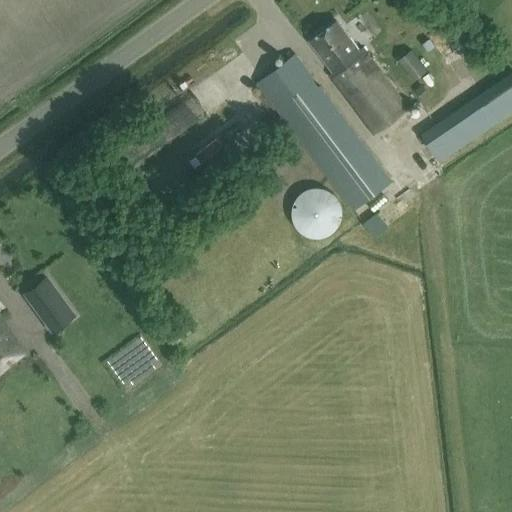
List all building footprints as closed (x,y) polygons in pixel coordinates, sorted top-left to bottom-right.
[(409,107),(363,46),(359,49),(337,20),(310,40),(334,71),(330,74),(373,133),(409,107)] [(247,46),(257,65),(274,56),(265,37),(247,46)] [(411,49),(398,59),(414,80),(427,69),(411,49)] [(257,82),(353,210),(393,180),(321,84),(320,85),(299,57),(290,63),(287,59),(257,82)] [(485,119),(511,103),(511,69),(471,93),(485,119)] [(145,136),(160,152),(180,134),(166,117),(145,136)] [(342,220),(343,207),(337,195),(326,187),(313,186),(301,192),(293,203),(292,216),(298,228),(308,236),(322,237),(334,231),(342,220)] [(405,196),(371,219),(381,233),(415,209),(405,196)] [(53,287),(46,277),(25,291),(33,301),(53,287)] [(0,367),(0,368),(1,369),(23,353),(0,321),(0,367)]
